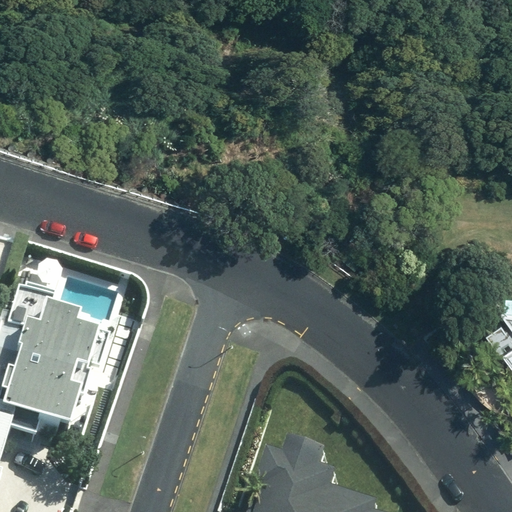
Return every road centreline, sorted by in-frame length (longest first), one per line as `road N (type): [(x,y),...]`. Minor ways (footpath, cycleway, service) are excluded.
road 1 (residential): [(493,511),(393,372),(324,305),(230,267)]
road 2 (residential): [(230,267),(147,511)]
road 3 (residential): [(230,267),(0,195)]
